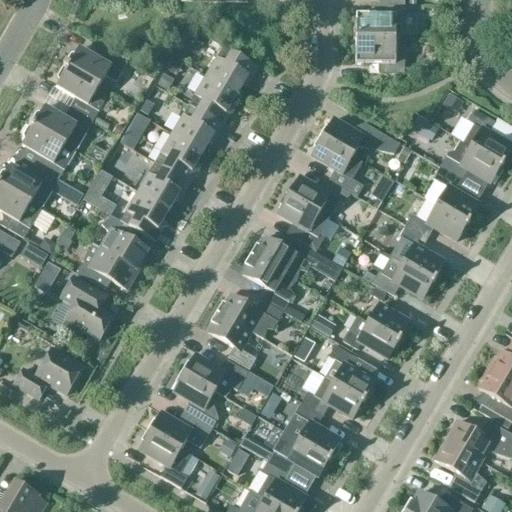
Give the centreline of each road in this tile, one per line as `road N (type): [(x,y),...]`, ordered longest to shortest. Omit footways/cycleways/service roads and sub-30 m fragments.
road 1 (residential): [(82,480),(325,86),(326,0)]
road 2 (residential): [(362,511),(511,258)]
